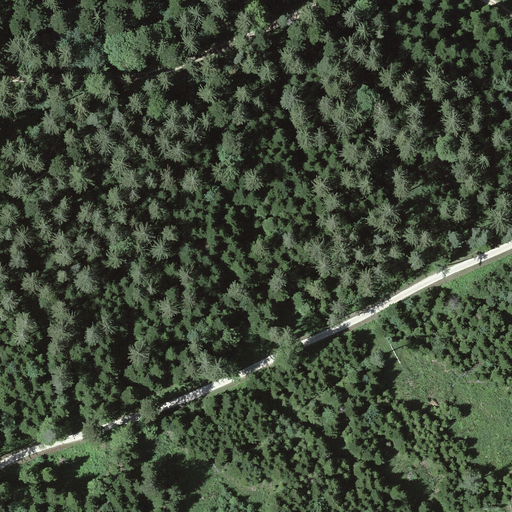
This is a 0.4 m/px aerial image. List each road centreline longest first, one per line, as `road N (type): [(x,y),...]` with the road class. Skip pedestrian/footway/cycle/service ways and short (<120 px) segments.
road 1 (track): [(0,463),(256,365),(511,241)]
road 2 (track): [(333,0),(141,76),(0,81)]
